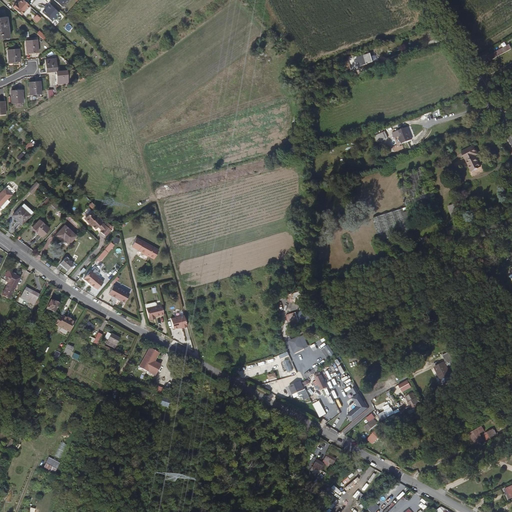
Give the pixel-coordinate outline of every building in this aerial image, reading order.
[(21,15),(30,6),(23,0),(20,0),(19,2),(17,4),(16,3),(12,7),(21,15)] [(50,5),(43,0),(37,7),(44,12),(50,5)] [(33,18),(37,22),(41,18),(36,14),(33,18)] [(0,38),(9,37),(6,16),(0,17),(0,38)] [(38,52),(37,39),(26,40),(27,54),(38,52)] [(487,56),(490,61),(511,49),(509,44),(487,56)] [(274,49),(272,45),(266,48),(254,55),(258,60),(274,49)] [(20,62),(19,48),(7,50),(8,62),(20,62)] [(364,55),(364,58),(365,61),(366,64),(373,62),(370,53),(364,55)] [(44,59),(46,72),(56,71),(57,71),(56,58),(44,59)] [(68,83),(67,70),(57,71),(56,71),(57,84),(68,83)] [(41,94),(40,81),(29,82),(30,95),(41,94)] [(23,102),(22,90),(11,90),(11,103),(23,102)] [(412,140),(407,127),(397,131),(402,144),(412,140)] [(388,138),(385,132),(374,136),(377,143),(388,138)] [(478,154),(474,146),(462,152),(472,171),(481,167),(475,155),(478,154)] [(424,194),(433,191),(425,166),(416,169),(424,194)] [(414,197),(424,194),(416,169),(406,172),(414,197)] [(410,206),(416,204),(414,197),(406,172),(397,175),(407,207),(410,206)] [(72,187),(69,182),(66,184),(70,189),(69,190),(71,192),(75,189),(73,186),(72,187)] [(0,206),(3,209),(9,202),(6,199),(14,191),(7,185),(0,192),(0,206)] [(426,202),(435,199),(433,191),(424,194),(414,197),(416,204),(416,205),(426,202)] [(44,209),(50,198),(47,197),(41,207),(44,209)] [(442,221),(435,199),(426,202),(433,224),(442,221)] [(433,224),(426,202),(416,205),(424,227),(433,224)] [(424,227),(416,205),(416,204),(410,206),(417,229),(424,227)] [(448,235),(462,227),(454,204),(448,206),(454,225),(446,230),(448,235)] [(410,231),(417,229),(410,206),(407,207),(403,208),(410,231)] [(30,216),(24,210),(20,207),(12,215),(16,219),(15,220),(22,226),(30,216)] [(403,234),(410,231),(403,208),(396,211),(403,234)] [(395,236),(403,234),(396,211),(388,213),(395,236)] [(95,231),(99,228),(102,224),(103,223),(97,217),(96,218),(90,213),(82,220),(90,228),(91,227),(95,231)] [(380,216),(387,239),(395,236),(388,213),(380,216)] [(380,241),(387,239),(380,216),(372,218),(380,241)] [(41,237),(50,228),(45,224),(40,219),(32,228),(37,233),(37,234),(41,237)] [(75,236),(64,226),(55,235),(61,241),(63,239),(68,244),(75,236)] [(106,227),(101,230),(99,231),(103,237),(111,232),(106,226),(106,227)] [(149,257),(155,260),(160,251),(150,245),(137,238),(133,247),(139,251),(142,253),(149,257)] [(469,253),(476,249),(474,244),(467,248),(469,253)] [(72,264),(65,258),(60,263),(67,270),(72,264)] [(7,271),(2,280),(15,286),(20,278),(7,271)] [(96,277),(90,271),(83,279),(93,288),(94,287),(99,281),(100,280),(96,277)] [(130,294),(113,285),(108,294),(125,303),(130,294)] [(26,288),(21,298),(34,305),(39,295),(26,288)] [(51,301),(46,308),(53,312),(57,304),(58,303),(55,302),(54,302),(51,301)] [(155,318),(164,316),(161,306),(146,310),(149,321),(154,320),(154,319),(155,318)] [(62,317),(59,316),(54,324),(69,332),(75,322),(71,320),(71,319),(67,317),(67,318),(63,316),(62,317)] [(39,317),(34,326),(37,328),(41,321),(43,322),(45,319),(39,317)] [(183,330),(188,329),(185,317),(172,320),(175,331),(180,329),(182,329),(183,330)] [(89,322),(85,327),(90,331),(94,326),(89,322)] [(112,334),(109,341),(116,345),(120,338),(112,334)] [(67,345),(63,353),(69,356),(73,347),(67,345)] [(328,360),(335,355),(328,345),(321,350),(328,360)] [(150,348),(141,365),(154,373),(158,366),(152,362),(157,352),(150,348)] [(288,353),(279,356),(281,362),(289,359),(293,372),(288,373),(289,377),(296,375),(288,353)] [(447,365),(453,363),(449,356),(444,359),(447,365)] [(281,362),(284,372),(287,370),(288,373),(293,371),(288,360),(281,362)] [(446,369),(443,363),(433,369),(437,377),(441,375),(442,378),(450,373),(448,368),(446,369)] [(325,377),(342,371),(340,365),(323,371),(325,377)] [(275,373),(267,375),(269,381),(277,379),(275,373)] [(341,374),(333,376),(337,389),(344,387),(341,374)] [(327,387),(322,377),(320,379),(316,380),(321,390),(327,387)] [(398,385),(402,393),(412,388),(407,380),(398,385)] [(303,389),(300,381),(296,383),(296,384),(290,386),(293,393),(299,390),(299,391),(303,389)] [(153,394),(162,397),(164,389),(156,387),(153,394)] [(413,405),(418,402),(413,392),(410,394),(413,400),(408,403),(409,405),(412,403),(413,405)] [(413,400),(410,394),(405,397),(408,403),(413,400)] [(163,397),(160,405),(168,407),(170,400),(163,397)] [(363,397),(357,401),(360,405),(362,403),(365,401),(363,398),(363,397)] [(397,404),(400,409),(407,404),(403,399),(397,404)] [(363,410),(360,406),(353,412),(356,416),(363,410)] [(482,417),(478,410),(467,416),(471,423),(482,417)] [(375,419),(371,414),(366,418),(369,422),(364,427),(369,431),(376,424),(373,420),(375,419)] [(484,440),(478,429),(470,434),(476,445),(484,440)] [(488,432),(491,438),(497,435),(493,429),(488,432)] [(372,436),(377,440),(382,434),(377,430),(372,436)] [(61,442),(54,456),(60,459),(67,445),(61,442)] [(333,460),(330,464),(332,465),(335,461),(334,460),(334,459),(327,455),(326,456),(333,460)] [(326,464),(329,465),(330,464),(333,460),(326,456),(323,461),(327,463),(326,464)] [(52,478),(59,463),(48,458),(41,473),(52,478)] [(316,460),(312,467),(319,471),(323,464),(316,460)] [(347,491),(361,479),(358,476),(344,489),(347,491)] [(336,486),(333,488),(340,497),(343,494),(336,486)] [(323,499),(327,504),(332,499),(328,495),(323,499)]
